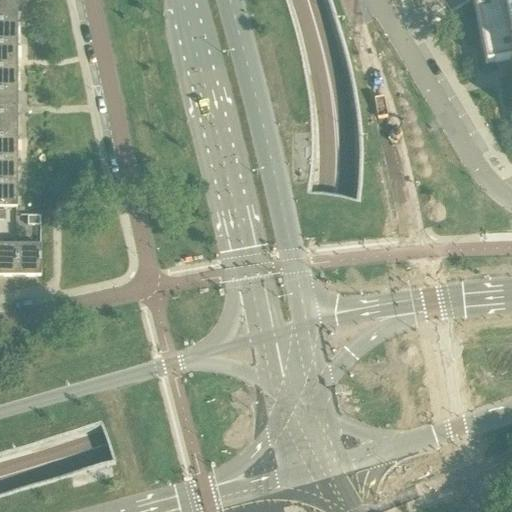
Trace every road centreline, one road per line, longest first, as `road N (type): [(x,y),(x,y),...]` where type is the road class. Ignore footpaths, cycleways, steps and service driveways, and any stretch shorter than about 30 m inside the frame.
road 1 (residential): [(91,0),(150,288),(0,326)]
road 2 (secondary): [(187,0),(259,334)]
road 3 (secondary): [(313,321),(228,0)]
road 4 (secondary): [(259,334),(0,412)]
road 5 (unclassified): [(511,201),(476,165),(380,0)]
road 6 (secondary): [(511,293),(313,321)]
road 7 (secondary): [(345,460),(511,410)]
road 8 (secondary): [(259,334),(270,409),(267,483)]
